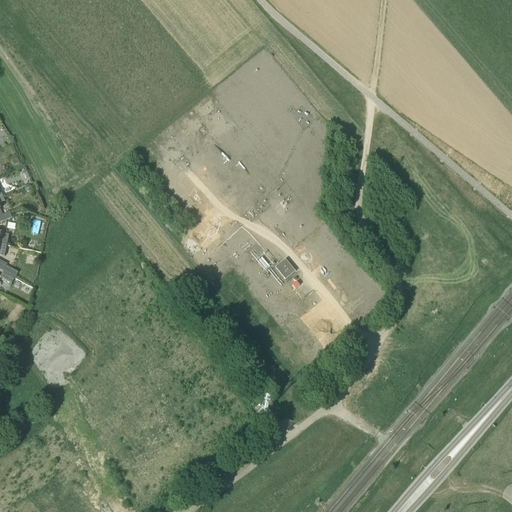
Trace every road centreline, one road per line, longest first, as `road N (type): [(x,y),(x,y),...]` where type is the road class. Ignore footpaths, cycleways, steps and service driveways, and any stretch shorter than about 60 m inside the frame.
road 1 (residential): [(190,511),(331,407),(393,316)]
road 2 (track): [(393,316),(397,279),(355,208),(370,96)]
road 3 (secondary): [(511,385),(400,511)]
